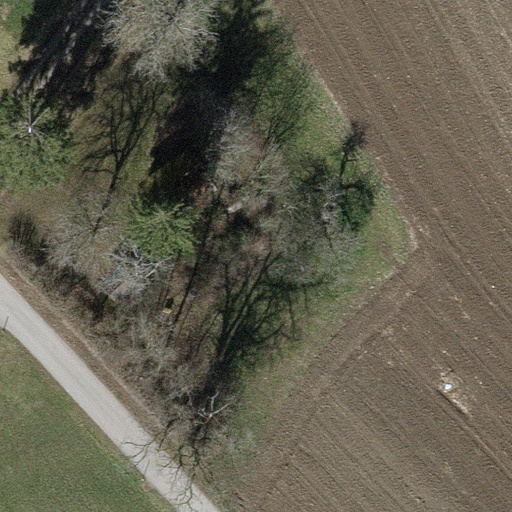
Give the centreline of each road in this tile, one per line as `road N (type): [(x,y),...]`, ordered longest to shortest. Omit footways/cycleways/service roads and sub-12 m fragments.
road 1 (track): [(290,0),(31,315)]
road 2 (unclassified): [(206,511),(0,284)]
